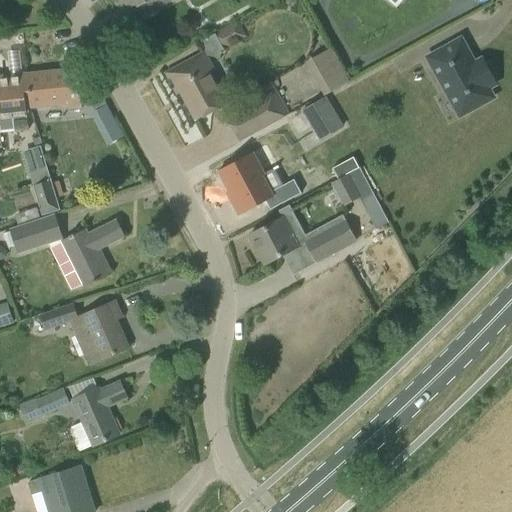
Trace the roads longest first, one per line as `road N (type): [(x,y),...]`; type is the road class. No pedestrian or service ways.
road 1 (unclassified): [(265,511),(219,448),(212,397),(223,310),(214,265),(70,0)]
road 2 (primary): [(286,511),(392,422),(511,294)]
